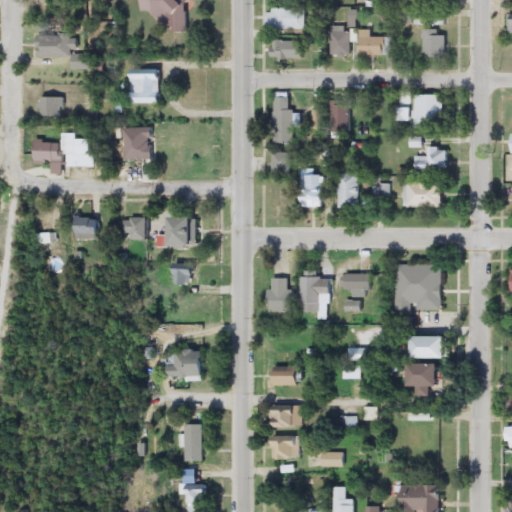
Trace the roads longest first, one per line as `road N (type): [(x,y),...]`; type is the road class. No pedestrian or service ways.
road 1 (residential): [(477,511),(479,0)]
road 2 (tertiary): [(239,511),(239,0)]
road 3 (residential): [(511,76),(239,83)]
road 4 (residential): [(511,234),(243,236)]
road 5 (residential): [(244,186),(94,185),(14,172)]
road 6 (residential): [(17,198),(10,0)]
